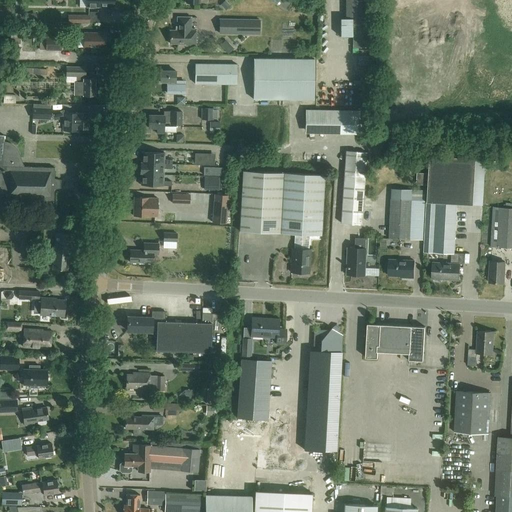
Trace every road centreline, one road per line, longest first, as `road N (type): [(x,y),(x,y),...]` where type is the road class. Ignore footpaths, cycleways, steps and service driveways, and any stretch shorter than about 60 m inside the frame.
road 1 (unclassified): [(511,309),(96,284)]
road 2 (residential): [(96,284),(101,213),(147,0)]
road 3 (residential): [(88,511),(82,396),(95,289)]
road 4 (unknown): [(135,56),(237,65),(246,120)]
